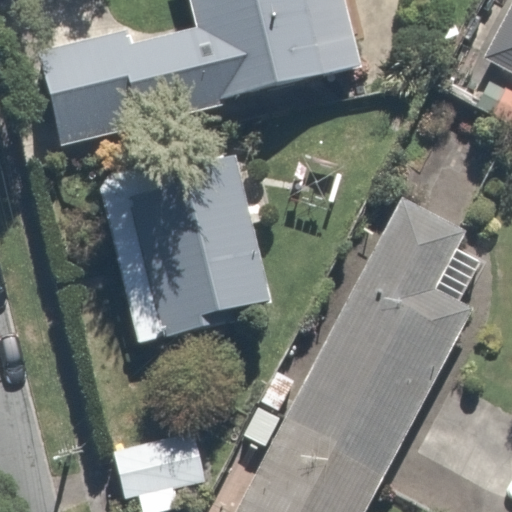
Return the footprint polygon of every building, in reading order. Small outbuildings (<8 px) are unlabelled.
[(182,0),(190,33),(31,69),(49,151),(209,116),(350,85),(330,0),(182,0)] [(511,0),(510,0),(480,57),(511,74),(511,0)] [(268,320),(229,155),(90,187),(129,352),(268,320)] [(460,267),(468,253),(392,211),(229,511),(365,511),(478,304),(471,300),(482,280),(460,267)] [(168,511),(177,510),(172,490),(205,481),(192,429),(100,452),(113,504),(137,498),(140,511),(168,511)]
